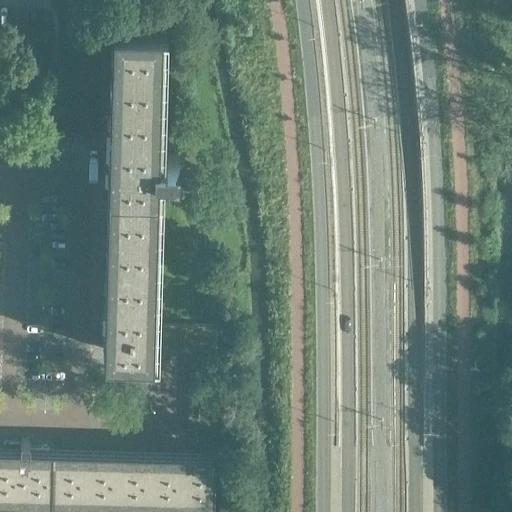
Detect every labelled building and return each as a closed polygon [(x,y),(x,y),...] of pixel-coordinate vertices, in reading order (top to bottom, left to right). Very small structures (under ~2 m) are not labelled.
[(167,24),(114,22),(113,40),(111,40),(111,55),(113,55),(112,72),(110,72),(110,88),(112,88),(111,104),(109,104),(109,120),(111,120),(111,137),(108,137),(108,152),(110,152),(110,158),(110,169),(110,170),(108,170),(107,185),(109,185),(109,203),(107,203),(106,218),(108,218),(108,236),(106,236),(105,251),(107,251),(107,268),(105,268),(104,283),(107,283),(106,300),(104,300),(104,316),(106,316),(105,333),(103,333),(103,348),(105,348),(105,350),(129,350),(144,351),(158,351),(158,350),(158,324),(162,166),(165,166),(165,168),(178,168),(178,152),(166,152),(166,154),(163,154),(163,153),(166,25),(167,24)] [(170,350),(170,324),(158,324),(158,350),(159,350),(159,348),(168,348),(168,350),(170,350)] [(217,325),(170,324),(170,350),(171,349),(180,349),(180,350),(191,350),(191,352),(217,352),(217,325)] [(144,351),(129,350),(129,351),(128,368),(144,368),(144,351)] [(216,364),(217,352),(191,352),(191,353),(192,353),(192,362),(190,362),(190,363),(216,364)] [(216,376),(216,364),(190,363),(190,365),(192,365),(191,374),(190,374),(190,375),(216,376)] [(216,388),(216,376),(190,375),(190,376),(191,376),(191,386),(190,386),(190,387),(216,388)] [(215,400),(216,388),(190,387),(190,388),(191,388),(191,398),(189,398),(189,399),(215,400)] [(215,411),(215,400),(189,399),(189,400),(191,400),(190,410),(189,410),(189,411),(215,411)] [(215,423),(215,411),(189,411),(189,412),(190,412),(190,421),(189,421),(189,423),(215,423)] [(214,436),(215,423),(189,423),(189,424),(190,424),(190,433),(188,433),(188,436),(214,436)] [(0,496),(213,502),(214,452),(213,452),(53,448),(53,437),(30,436),(29,447),(0,446),(0,496)]
